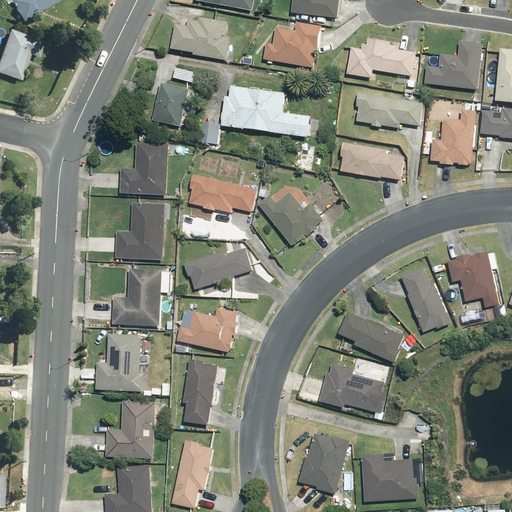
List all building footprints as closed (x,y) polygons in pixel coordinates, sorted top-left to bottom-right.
[(8,0),(20,23),(60,0),(8,0)] [(196,0),(196,1),(253,11),(254,0),(196,0)] [(293,0),(292,14),(339,19),(341,0),(293,0)] [(174,25),(171,50),(193,53),(193,56),(227,61),(230,38),(226,38),(228,22),(201,18),(200,22),(189,21),(189,27),(174,25)] [(267,44),(264,60),(313,68),(316,50),(319,51),(322,28),(298,24),(296,32),(276,29),(274,45),(267,44)] [(45,43),(7,30),(0,50),(0,75),(19,82),(28,55),(39,59),(45,43)] [(352,49),(348,75),(372,79),(373,71),(414,78),(418,54),(399,51),(399,48),(390,46),(391,42),(370,39),(369,46),(362,45),(362,50),(352,49)] [(427,67),(425,84),(478,90),(483,45),(461,43),(459,56),(441,54),(439,68),(427,67)] [(511,49),(500,49),(496,101),(511,102),(511,49)] [(190,72),(176,68),(174,78),(188,82),(190,72)] [(190,90),(162,83),(153,121),(181,128),(190,90)] [(226,98),(222,127),(308,138),(311,118),(284,114),(287,94),(231,87),(230,98),(226,98)] [(424,103),(360,93),(357,108),(359,108),(357,122),(371,125),(371,127),(382,129),(382,127),(400,130),(401,124),(420,127),(424,103)] [(483,112),(481,134),(501,136),(501,139),(511,139),(511,111),(503,110),(503,114),(483,112)] [(473,166),(477,112),(463,111),(462,121),(444,120),(442,141),(433,141),(432,163),(473,166)] [(219,123),(200,123),(200,143),(218,143),(219,123)] [(167,195),(169,144),(137,143),(136,169),(122,169),(121,194),(167,195)] [(388,151),(344,143),(341,157),(344,157),(341,172),(382,179),(382,178),(402,181),(406,158),(388,155),(388,151)] [(314,145),(300,144),(297,169),(311,171),(312,166),(329,167),(329,156),(313,155),(314,145)] [(258,189),(195,176),(192,190),(193,190),(190,204),(204,207),(203,210),(216,212),(216,210),(233,214),(234,209),(253,213),(258,189)] [(271,196),(259,205),(294,248),(326,223),(311,205),(304,210),(290,193),(276,203),(271,196)] [(163,261),(166,205),(133,203),(131,233),(117,232),(116,259),(163,261)] [(227,251),(185,263),(189,277),(191,277),(196,291),(235,279),(234,278),(254,272),(247,248),(228,254),(227,251)] [(500,305),(488,253),(448,262),(453,283),(461,281),(467,303),(484,299),(486,308),(500,305)] [(424,269),(402,277),(424,333),(437,328),(438,330),(451,325),(434,284),(431,285),(424,269)] [(160,327),(162,271),(130,270),(129,298),(114,297),(113,325),(160,327)] [(181,327),(178,341),(230,354),(240,314),(218,309),(216,317),(195,312),(190,329),(181,327)] [(357,342),(355,346),(395,363),(406,337),(349,313),(339,335),(357,342)] [(98,363),(97,390),(144,392),(145,374),(141,374),(142,336),(109,335),(108,364),(98,363)] [(205,362),(191,360),(184,404),(188,404),(185,423),(208,426),(211,408),(212,408),(218,367),(205,365),(205,362)] [(327,373),(320,402),(344,409),(346,405),(382,414),(388,395),(383,393),(386,383),(353,375),(355,370),(334,364),(331,374),(327,373)] [(172,385),(162,384),(161,397),(171,398),(172,385)] [(109,431),(107,457),(154,459),(157,403),(124,401),(123,431),(109,431)] [(337,495),(350,442),(313,433),(301,482),(319,487),(318,490),(337,495)] [(201,443),(187,440),(173,504),(196,509),(200,491),(206,492),(215,449),(201,446),(201,443)] [(385,455),(363,457),(366,503),(420,499),(419,478),(416,478),(414,460),(386,462),(385,455)] [(153,511),(150,465),(118,467),(120,494),(105,495),(106,511),(153,511)]
